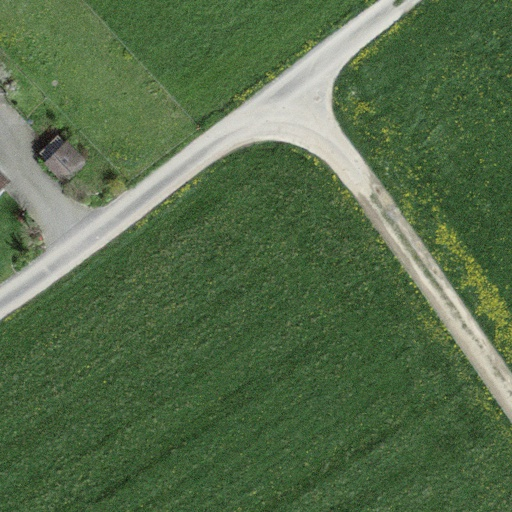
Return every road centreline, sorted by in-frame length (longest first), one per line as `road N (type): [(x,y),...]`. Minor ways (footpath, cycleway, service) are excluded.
road 1 (track): [(294,96),(511,406)]
road 2 (track): [(294,96),(418,0)]
